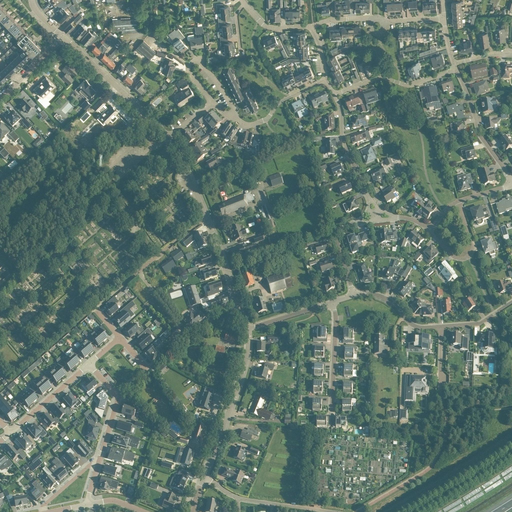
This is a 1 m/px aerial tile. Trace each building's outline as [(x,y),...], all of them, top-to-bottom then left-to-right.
[(280,20),(280,15),(280,8),(271,9),(270,0),(266,0),(267,9),(271,9),(271,21),(280,20)] [(343,12),(342,1),(335,1),(335,0),(332,0),(332,1),(333,6),(336,6),(336,13),(343,12)] [(350,5),(353,5),(352,0),(348,0),(349,0),(342,1),(343,12),(350,12),(350,5)] [(363,11),(363,2),(359,2),(359,0),(352,0),(353,5),(356,5),(356,11),(363,11)] [(373,2),(373,0),(366,0),(366,2),(363,2),(363,11),(370,11),(370,2),(373,2)] [(396,13),(395,2),(391,3),(391,0),(389,1),(388,0),(383,0),(384,6),(387,6),(388,13),(396,13)] [(406,4),(405,0),(398,0),(399,2),(395,2),(396,13),(403,12),(402,5),(406,4)] [(417,9),(417,1),(412,1),(411,0),(408,0),(409,10),(417,9)] [(460,1),(459,0),(453,0),(454,2),(452,2),(452,5),(452,8),(461,7),(461,4),(463,4),(463,1),(460,1)] [(332,1),(326,2),(326,4),(322,5),(322,4),(317,4),(318,12),(322,12),(322,13),(322,14),(330,13),(329,7),(333,6),(332,1)] [(223,3),(216,4),(217,10),(220,9),(220,13),(230,12),(230,8),(229,8),(229,6),(224,7),(223,3)] [(61,23),(69,15),(61,7),(56,12),(59,15),(56,17),(55,17),(61,23)] [(3,22),(10,16),(7,12),(0,17),(0,22),(2,24),(4,22),(3,22)] [(231,15),(230,12),(220,13),(221,16),(217,16),(218,22),(225,21),(225,18),(230,18),(230,16),(231,15)] [(68,33),(83,18),(80,14),(64,30),(68,33)] [(7,26),(14,19),(10,16),(3,22),(4,22),(7,26)] [(8,32),(18,23),(14,19),(7,26),(4,28),(8,32)] [(112,20),(113,27),(113,30),(122,30),(122,32),(139,31),(138,19),(112,20)] [(81,21),(75,26),(78,28),(73,34),(79,38),(87,29),(84,27),(85,25),(81,21)] [(226,25),(225,21),(218,22),(219,28),(222,28),(222,31),(232,30),(232,26),(231,26),(231,24),(226,25)] [(15,34),(22,27),(18,23),(8,32),(12,37),(15,34)] [(509,33),(508,25),(503,25),(503,28),(495,29),(496,41),(496,40),(505,40),(506,40),(505,33),(509,33)] [(18,38),(25,31),(22,27),(15,34),(18,38)] [(185,37),(178,29),(175,31),(175,30),(173,31),(170,33),(168,35),(172,40),(173,40),(175,42),(173,44),(175,46),(173,47),(175,51),(176,50),(177,52),(180,50),(182,53),(188,48),(181,40),(185,37)] [(233,34),(232,30),(222,31),(223,34),(219,35),(220,40),(227,40),(227,36),(232,36),(232,34),(233,34)] [(41,47),(25,31),(18,38),(17,39),(32,55),(41,47)] [(91,40),(93,42),(99,36),(94,32),(92,34),(89,31),(81,40),(86,45),(91,40)] [(116,38),(111,33),(98,47),(96,45),(91,49),(97,55),(101,50),(103,52),(110,44),(116,38)] [(489,46),(487,33),(479,35),(480,47),(481,47),(480,47),(484,46),(484,47),(489,46)] [(201,37),(194,38),(193,34),(189,35),(188,36),(187,37),(187,38),(187,39),(188,40),(189,40),(189,41),(190,41),(191,48),(195,47),(196,47),(203,46),(201,37)] [(14,36),(5,44),(8,46),(16,39),(14,36)] [(283,47),(279,39),(276,40),(275,37),(268,40),(268,39),(264,41),(265,43),(264,43),(265,44),(267,48),(277,44),(279,49),(283,47)] [(116,38),(110,44),(112,47),(114,44),(119,49),(123,45),(116,38)] [(228,43),(227,40),(220,40),(221,46),(224,46),(224,49),(234,48),(234,44),(233,44),(233,42),(228,43)] [(156,52),(143,41),(136,48),(149,60),(156,52)] [(459,43),(461,52),(469,50),(469,51),(472,50),(470,41),(459,43)] [(106,63),(115,54),(118,50),(116,48),(110,55),(109,54),(107,56),(104,53),(100,58),(106,63)] [(235,52),(234,48),(224,49),(225,52),(221,53),(222,58),(229,58),(229,54),(234,54),(234,52),(235,52)] [(24,49),(19,53),(26,60),(30,56),(24,49)] [(446,65),(444,61),(442,54),(439,55),(438,52),(430,55),(434,65),(435,65),(436,69),(446,65)] [(26,60),(19,53),(15,57),(22,64),(26,60)] [(115,64),(112,61),(115,57),(116,55),(115,54),(106,63),(111,68),(115,64)] [(338,61),(335,56),(327,60),(330,65),(338,61)] [(22,64),(15,57),(12,61),(18,68),(22,64)] [(164,67),(163,72),(171,75),(173,69),(174,66),(171,65),(172,61),(166,59),(163,67),(164,67)] [(18,68),(12,61),(5,67),(11,74),(18,68)] [(121,69),(124,66),(126,64),(123,61),(114,71),(120,76),(124,71),(121,69)] [(341,67),(338,61),(330,65),(332,70),(333,71),(339,67),(339,68),(341,67)] [(359,64),(361,71),(364,70),(366,74),(373,72),(370,63),(366,65),(365,61),(359,64)] [(62,69),(62,70),(65,74),(62,77),(69,84),(73,79),(69,75),(71,72),(75,75),(78,72),(74,69),(75,68),(69,62),(65,66),(62,69)] [(421,68),(419,62),(416,63),(416,64),(412,65),(412,67),(408,68),(410,74),(411,73),(412,77),(419,74),(418,71),(419,71),(418,69),(421,68)] [(502,70),(502,78),(509,78),(509,74),(511,74),(511,63),(506,64),(506,70),(502,70)] [(229,65),(222,69),(223,72),(224,72),(226,75),(225,76),(228,82),(229,82),(231,85),(230,86),(233,92),(234,92),(236,96),(235,96),(236,99),(236,100),(237,103),(245,99),(237,83),(239,82),(237,78),(235,79),(232,73),(234,72),(233,70),(232,68),(230,69),(229,65)] [(473,78),(487,75),(485,65),(478,67),(478,68),(476,68),(475,67),(473,67),(470,67),(470,70),(471,70),(471,72),(471,73),(472,73),(473,78)] [(136,70),(132,66),(128,71),(130,72),(123,79),(129,84),(133,81),(130,78),(133,75),(132,74),(136,70)] [(5,67),(0,71),(0,76),(4,81),(11,74),(5,67)] [(309,67),(306,68),(307,70),(305,71),(309,79),(314,76),(309,67)] [(333,77),(341,73),(339,68),(339,67),(333,71),(332,70),(331,71),(333,77)] [(309,79),(305,71),(304,69),(301,70),(302,72),(299,74),(303,82),(309,79)] [(303,82),(299,74),(298,72),(296,73),(297,75),(294,76),(297,83),(298,85),(303,82)] [(297,83),(294,76),(293,75),(292,73),(290,74),(291,76),(288,78),(292,85),(297,83)] [(348,76),(347,74),(343,76),(341,73),(333,77),(336,82),(348,76)] [(143,94),(146,90),(142,86),(145,83),(142,81),(143,79),(140,76),(134,82),(137,84),(133,88),(139,94),(141,92),(143,94)] [(292,85),(288,78),(287,76),(284,77),(285,79),(282,80),(286,88),(292,85)] [(441,84),(444,92),(448,90),(449,93),(455,91),(451,79),(451,80),(447,82),(447,81),(447,83),(444,84),(444,83),(441,84)] [(38,87),(36,90),(37,92),(40,95),(41,95),(36,99),(44,107),(45,107),(49,103),(44,98),(47,95),(50,92),(49,91),(52,87),(45,80),(41,84),(41,83),(41,84),(39,85),(39,86),(38,87)] [(78,87),(81,90),(80,91),(88,99),(95,91),(89,85),(90,84),(86,80),(85,81),(84,80),(78,87)] [(186,82),(178,87),(181,91),(173,97),(180,106),(185,103),(184,102),(194,95),(186,82)] [(489,89),(486,82),(474,86),(477,96),(482,94),(481,92),(489,89)] [(248,84),(240,87),(246,98),(248,104),(251,108),(252,111),(250,111),(252,114),(255,113),(257,112),(256,109),(258,107),(257,104),(256,105),(254,101),(255,100),(252,94),(251,94),(249,91),(250,90),(249,87),(250,87),(248,84)] [(422,91),(424,99),(427,98),(428,104),(434,103),(435,110),(440,109),(439,102),(439,101),(439,98),(438,98),(436,87),(433,88),(433,87),(432,87),(433,90),(430,90),(429,89),(425,90),(425,91),(422,91)] [(377,97),(376,93),(375,89),(363,93),(366,101),(378,97),(377,97)] [(327,101),(325,98),(326,97),(327,97),(327,96),(328,96),(328,95),(328,94),(327,94),(327,93),(326,93),(325,93),(324,93),(323,93),(323,92),(309,99),(314,108),(321,104),(326,101),(327,101)] [(349,109),(360,104),(356,96),(351,98),(352,98),(345,101),(349,109)] [(101,99),(93,106),(97,110),(98,110),(102,113),(100,115),(107,122),(117,111),(113,107),(112,108),(111,107),(112,106),(111,105),(108,108),(104,104),(105,103),(101,99)] [(498,107),(497,99),(481,101),(483,114),(494,112),(494,107),(498,107)] [(25,111),(28,113),(33,108),(31,105),(32,104),(29,101),(27,102),(26,100),(23,103),(22,102),(20,104),(21,105),(20,105),(22,107),(21,109),(24,112),(25,111)] [(81,105),(86,109),(91,104),(86,100),(81,105)] [(305,109),(304,110),(300,101),(291,106),(294,111),(294,112),(294,113),(295,113),(296,113),(299,118),(308,114),(305,109)] [(464,115),(465,114),(464,112),(465,111),(462,105),(458,107),(457,104),(446,108),(449,116),(453,115),(453,114),(456,113),(458,117),(456,117),(458,120),(465,119),(464,115)] [(48,115),(43,110),(40,113),(44,118),(48,115)] [(20,120),(13,111),(5,119),(12,127),(20,120)] [(205,121),(209,125),(217,118),(213,113),(205,121)] [(199,123),(200,125),(203,122),(202,121),(205,119),(203,116),(197,120),(199,123)] [(359,127),(364,126),(364,129),(370,128),(369,125),(367,125),(365,116),(355,118),(355,123),(351,124),(352,128),(360,127),(359,127)] [(323,118),(324,131),(328,131),(328,130),(334,130),(333,117),(323,118)] [(221,123),(217,118),(209,125),(213,130),(209,134),(212,137),(215,134),(218,130),(215,128),(221,123)] [(493,118),(485,119),(487,129),(489,129),(490,132),(498,131),(497,124),(497,123),(496,119),(494,119),(493,118)] [(26,120),(22,123),(29,130),(32,127),(26,120)] [(192,124),(197,130),(199,129),(201,128),(198,124),(197,124),(195,122),(192,124)] [(460,123),(450,125),(451,133),(456,136),(464,135),(466,132),(465,127),(462,128),(460,127),(460,123)] [(9,133),(1,124),(0,124),(0,140),(1,141),(1,140),(2,142),(5,139),(4,138),(8,134),(15,143),(19,139),(13,132),(10,134),(9,133)] [(225,138),(232,128),(227,125),(223,130),(220,128),(218,130),(215,134),(219,137),(221,135),(225,138)] [(190,128),(180,136),(184,140),(191,135),(190,132),(192,131),(190,128)] [(232,128),(225,138),(230,141),(228,144),(231,146),(233,144),(236,139),(233,137),(237,131),(232,128)] [(353,144),(367,139),(370,137),(368,131),(364,133),(364,132),(358,135),(357,134),(350,137),(353,144)] [(193,137),(191,135),(184,140),(188,145),(193,141),(195,144),(199,140),(199,141),(201,139),(197,134),(193,137)] [(246,147),(249,135),(243,134),(242,139),(237,138),(236,139),(233,144),(246,147)] [(199,141),(202,144),(209,139),(207,135),(201,139),(199,141)] [(255,137),(249,135),(246,147),(252,148),(255,137)] [(511,146),(511,144),(506,136),(499,141),(501,144),(502,144),(502,145),(501,146),(505,151),(506,150),(506,151),(511,146)] [(335,145),(335,140),(325,141),(325,154),(334,154),(334,145),(335,145)] [(194,156),(203,149),(200,144),(190,151),(194,156)] [(376,159),(371,147),(361,151),(367,163),(376,159)] [(470,147),(461,150),(462,156),(466,155),(467,160),(476,158),(474,150),(473,147),(470,147)] [(9,155),(4,149),(0,152),(0,154),(4,159),(9,155)] [(197,161),(207,155),(203,149),(194,156),(197,161)] [(220,165),(218,162),(216,158),(206,164),(210,170),(220,165)] [(228,161),(223,164),(226,171),(232,168),(228,161)] [(339,163),(330,168),(334,176),(337,175),(338,177),(342,175),(341,173),(344,172),(343,170),(344,170),(342,167),(341,166),(341,167),(339,163)] [(318,167),(320,173),(328,169),(325,164),(318,167)] [(382,179),(387,177),(387,176),(386,174),(385,174),(382,167),(372,172),(373,175),(371,176),(374,183),(382,179)] [(488,169),(481,171),(485,184),(492,182),(492,181),(495,180),(493,174),(491,174),(490,174),(488,169)] [(465,174),(457,177),(459,182),(461,191),(467,189),(468,190),(470,189),(469,185),(473,184),(470,175),(466,176),(465,174)] [(273,186),(283,182),(280,175),(270,178),(273,186)] [(324,186),(325,192),(333,189),(330,183),(328,184),(325,186),(324,186)] [(343,183),(338,185),(339,187),(342,195),(352,190),(349,183),(345,185),(345,184),(343,183)] [(392,201),(396,199),(393,195),(396,192),(392,186),(383,193),(385,196),(382,198),(384,200),(385,200),(387,203),(392,200),(392,201)] [(251,193),(241,197),(223,204),(223,206),(219,208),(222,216),(231,212),(232,213),(247,206),(246,203),(254,200),(251,193)] [(496,205),(499,215),(505,213),(506,212),(506,211),(511,208),(511,198),(511,197),(510,198),(509,197),(509,198),(502,200),(502,201),(499,202),(500,204),(496,205)] [(346,213),(358,208),(354,200),(343,205),(346,213)] [(431,208),(425,204),(424,205),(419,200),(413,207),(416,210),(415,211),(421,216),(422,215),(427,219),(433,212),(430,209),(431,208)] [(271,220),(265,206),(261,207),(261,208),(262,208),(263,212),(262,213),(265,222),(271,220)] [(488,212),(486,207),(485,207),(485,206),(484,206),(483,206),(482,206),(482,207),(481,207),(481,208),(482,208),(481,208),(480,207),(473,210),(472,212),(475,222),(477,221),(478,223),(478,224),(479,225),(480,225),(481,225),(482,224),(483,224),(483,223),(483,222),(483,221),(483,220),(490,218),(489,215),(488,212)] [(489,230),(490,234),(494,233),(500,231),(496,221),(490,223),(493,229),(489,230)] [(265,233),(262,225),(256,227),(257,232),(258,236),(265,233)] [(231,229),(235,241),(243,238),(243,237),(246,236),(244,229),(241,231),(239,226),(231,229)] [(380,231),(382,243),(390,242),(389,240),(397,239),(396,231),(390,232),(391,233),(388,233),(388,230),(380,231)] [(414,232),(409,238),(413,242),(412,244),(416,248),(418,246),(424,239),(421,237),(415,231),(414,232)] [(183,243),(187,247),(194,241),(195,244),(198,243),(198,244),(200,247),(201,249),(204,247),(207,245),(204,238),(205,238),(204,238),(204,237),(203,236),(204,236),(203,235),(203,234),(202,233),(194,236),(194,237),(193,237),(192,236),(187,240),(183,243)] [(350,237),(348,240),(350,245),(349,246),(350,247),(353,254),(359,252),(357,243),(368,240),(366,233),(359,235),(359,236),(355,237),(354,236),(350,237)] [(491,240),(481,243),(483,247),(482,247),(482,248),(483,250),(484,249),(485,254),(489,253),(490,256),(495,254),(494,251),(498,250),(495,242),(492,243),(491,240)] [(144,250),(137,242),(134,245),(141,252),(144,250)] [(254,252),(251,244),(238,249),(238,250),(237,250),(238,253),(239,253),(240,257),(254,252)] [(326,244),(319,246),(318,245),(311,247),(312,251),(316,250),(318,254),(328,251),(326,244)] [(189,253),(187,250),(185,251),(182,247),(174,254),(179,261),(189,253)] [(429,250),(425,254),(428,258),(426,261),(429,264),(434,260),(433,259),(435,257),(438,254),(434,249),(434,250),(431,247),(430,249),(429,249),(429,250)] [(413,259),(416,261),(422,255),(419,253),(413,259)] [(195,263),(194,264),(195,266),(198,266),(198,267),(211,263),(209,256),(201,259),(200,258),(196,259),(197,262),(195,263)] [(175,258),(164,264),(169,272),(179,265),(175,258)] [(383,269),(383,274),(383,278),(388,280),(389,278),(391,279),(395,273),(397,275),(402,277),(405,272),(401,269),(397,267),(400,263),(395,261),(392,269),(390,269),(390,270),(383,269)] [(331,262),(327,263),(325,264),(325,263),(320,264),(322,273),(333,270),(331,262)] [(372,282),(372,273),(367,274),(364,264),(356,266),(359,274),(360,274),(361,277),(360,277),(361,280),(364,282),(372,282)] [(457,277),(447,265),(445,267),(443,265),(438,269),(449,281),(452,278),(454,280),(457,277)] [(214,269),(211,270),(210,267),(200,270),(201,276),(204,276),(205,281),(217,277),(216,276),(217,276),(216,272),(215,272),(214,269)] [(245,287),(254,285),(251,275),(250,275),(247,267),(240,270),(243,278),(242,278),(245,287)] [(405,272),(402,277),(406,279),(412,269),(408,267),(405,272)] [(424,274),(427,277),(433,272),(430,269),(424,274)] [(282,274),(266,278),(271,294),(286,289),(282,274)] [(326,290),(327,291),(335,289),(335,287),(337,287),(336,285),(338,284),(336,279),(324,283),(325,286),(324,287),(325,289),(326,290)] [(511,288),(509,281),(504,283),(504,282),(497,284),(500,294),(507,291),(506,289),(511,288)] [(208,297),(211,297),(215,295),(217,294),(216,291),(222,289),(221,286),(221,285),(220,283),(219,282),(208,285),(209,290),(206,291),(208,297)] [(408,294),(413,289),(405,282),(403,286),(404,286),(398,292),(404,297),(408,293),(408,294)] [(431,283),(426,287),(435,292),(435,289),(431,283)] [(200,300),(195,286),(186,289),(189,300),(190,300),(192,299),(194,305),(194,306),(201,304),(200,300)] [(466,299),(467,301),(463,304),(468,312),(472,309),(474,311),(475,311),(476,311),(477,311),(478,311),(479,310),(480,310),(471,296),(466,299)] [(118,309),(115,306),(119,302),(114,297),(105,305),(108,308),(106,310),(111,316),(118,309)] [(211,297),(208,297),(200,300),(201,304),(201,305),(210,302),(213,310),(224,306),(223,304),(228,302),(226,297),(212,301),(211,297)] [(137,298),(136,299),(138,302),(136,303),(143,311),(146,308),(140,300),(137,298)] [(258,313),(266,310),(263,298),(254,300),(258,313)] [(451,309),(451,302),(450,302),(450,299),(445,299),(446,302),(441,303),(441,308),(442,308),(443,315),(452,314),(452,309),(451,309)] [(432,315),(431,306),(426,306),(424,303),(421,304),(418,300),(412,305),(413,308),(416,312),(414,313),(417,312),(419,315),(423,314),(423,317),(423,316),(427,316),(427,314),(432,314),(432,315)] [(122,315),(115,320),(115,321),(117,323),(118,324),(121,327),(120,327),(121,327),(130,319),(129,319),(125,314),(127,312),(135,306),(132,302),(120,312),(122,315)] [(186,326),(185,326),(182,328),(185,332),(190,328),(191,329),(198,322),(204,317),(200,312),(194,317),(191,313),(183,319),(188,325),(187,326),(186,326)] [(130,338),(136,333),(138,336),(144,331),(141,328),(139,330),(134,324),(125,332),(130,338)] [(99,329),(95,333),(103,342),(108,338),(103,333),(106,331),(102,327),(99,329)] [(153,341),(149,337),(152,334),(148,329),(137,338),(138,338),(139,338),(140,340),(139,340),(140,341),(136,344),(142,350),(153,341)] [(317,335),(314,335),(313,342),(327,343),(327,342),(325,342),(325,339),(326,339),(327,330),(318,329),(317,335)] [(353,331),(350,331),(345,330),(344,340),(345,340),(345,343),(343,343),(353,344),(353,331)] [(90,337),(88,339),(92,344),(94,342),(98,346),(99,346),(100,346),(103,344),(102,343),(103,342),(95,333),(90,337)] [(465,336),(463,336),(461,336),(458,333),(457,334),(453,334),(452,341),(451,342),(451,345),(452,346),(453,346),(454,346),(460,346),(460,350),(468,350),(469,339),(465,338),(465,336)] [(180,343),(172,334),(172,335),(168,338),(173,345),(175,347),(180,343)] [(237,344),(239,338),(226,334),(225,337),(223,337),(222,339),(224,340),(237,344)] [(495,340),(495,335),(489,335),(489,336),(486,336),(486,334),(480,334),(480,338),(479,338),(478,343),(483,343),(483,349),(483,350),(484,351),(485,351),(487,351),(488,350),(488,349),(494,349),(495,344),(496,343),(496,342),(496,341),(495,340)] [(409,335),(408,343),(415,344),(415,347),(422,347),(422,350),(430,350),(430,344),(429,344),(429,336),(423,336),(423,338),(415,337),(415,336),(409,335)] [(384,346),(384,336),(375,336),(374,355),(387,355),(388,346),(384,346)] [(85,341),(81,345),(89,355),(90,354),(93,352),(92,351),(94,351),(89,346),(92,344),(88,339),(85,341)] [(144,353),(144,354),(151,361),(150,362),(151,362),(156,357),(159,355),(156,351),(155,350),(161,344),(158,340),(149,347),(150,348),(144,353)] [(260,356),(268,356),(268,350),(270,348),(270,341),(268,341),(266,341),(265,343),(257,343),(257,352),(260,352),(260,356)] [(76,349),(74,351),(77,356),(80,354),(84,359),(89,355),(81,345),(76,349)] [(326,346),(313,345),(312,349),(315,349),(315,358),(324,359),(324,349),(323,349),(324,346),(326,346)] [(213,356),(222,358),(225,348),(216,346),(215,352),(214,352),(213,356)] [(357,350),(357,347),(344,346),(344,347),(346,347),(346,350),(345,350),(345,359),(354,360),(354,350),(357,350)] [(71,353),(67,357),(75,367),(79,363),(75,358),(77,356),(74,351),(71,353)] [(62,361),(60,364),(63,368),(66,366),(70,371),(71,370),(72,371),(74,368),(75,367),(67,357),(62,361)] [(273,370),(274,366),(265,363),(264,367),(265,368),(264,369),(260,368),(257,377),(266,379),(268,371),(267,370),(268,368),(273,370)] [(325,363),(312,363),(312,366),(315,366),(314,376),(323,376),(324,366),(323,366),(323,363),(325,363)] [(57,366),(53,370),(61,379),(66,375),(61,370),(63,368),(60,364),(57,366)] [(353,377),(353,364),(343,364),(345,364),(345,367),(344,367),(344,377),(353,377)] [(48,374),(46,376),(49,380),(52,378),(56,383),(57,382),(58,383),(61,381),(60,380),(61,379),(53,370),(48,374)] [(43,378),(39,382),(47,391),(48,390),(48,391),(51,389),(50,388),(52,387),(47,382),(49,380),(46,376),(43,378)] [(425,378),(416,377),(416,376),(411,376),(411,377),(406,377),(406,380),(405,401),(414,402),(414,388),(422,388),(422,391),(423,393),(425,393),(427,391),(427,382),(426,382),(426,378),(425,378)] [(86,394),(89,397),(96,392),(93,388),(97,385),(91,379),(89,378),(84,382),(86,384),(82,387),(86,392),(87,391),(88,392),(86,394)] [(324,381),(314,380),(314,393),(322,394),(323,384),(322,384),(322,381),(324,381)] [(355,385),(355,382),(343,381),(343,382),(345,382),(345,385),(344,385),(343,394),(352,395),(353,385),(355,385)] [(34,386),(32,388),(35,392),(38,390),(42,395),(47,391),(39,382),(34,386)] [(29,390),(25,394),(33,404),(37,399),(33,394),(35,392),(32,388),(29,390)] [(104,411),(107,402),(108,403),(108,402),(104,397),(105,395),(103,392),(96,398),(100,402),(98,409),(95,409),(95,412),(102,420),(103,417),(102,417),(102,419),(100,418),(102,411),(104,411)] [(204,393),(199,407),(208,411),(209,409),(210,410),(211,407),(210,406),(212,400),(213,401),(214,397),(204,393)] [(17,401),(21,405),(24,403),(28,408),(29,407),(30,407),(32,405),(32,404),(33,404),(25,394),(20,398),(17,401)] [(75,401),(69,394),(63,399),(71,409),(75,405),(77,408),(82,404),(78,399),(75,401)] [(271,415),(272,413),(261,409),(264,399),(257,396),(250,413),(258,416),(269,421),(269,419),(271,419),(272,416),(271,415)] [(323,398),(309,397),(309,402),(313,402),(313,411),(322,411),(322,401),(321,401),(321,398),(323,398)] [(342,399),(344,399),(344,402),(343,402),(343,408),(343,412),(351,412),(352,407),(356,407),(356,399),(352,399),(342,399)] [(0,409),(4,413),(10,408),(6,404),(0,408),(0,409)] [(69,417),(72,414),(67,408),(64,411),(60,407),(59,408),(57,405),(55,407),(54,407),(52,408),(52,409),(52,410),(60,419),(66,414),(69,417)] [(127,419),(134,422),(136,418),(134,418),(136,410),(124,406),(121,414),(128,416),(127,419)] [(7,418),(14,412),(13,412),(10,408),(4,413),(7,418)] [(16,419),(16,418),(18,416),(14,411),(13,412),(14,412),(7,418),(11,422),(13,420),(14,421),(16,419)] [(56,426),(59,423),(57,421),(55,419),(55,418),(53,420),(47,414),(41,419),(49,428),(54,423),(56,426)] [(98,421),(92,414),(89,416),(95,424),(98,421)] [(317,418),(317,427),(330,427),(330,417),(330,419),(327,419),(327,418),(317,418)] [(333,417),(333,427),(346,428),(346,419),(337,419),(336,419),(334,419),(334,417),(333,417)] [(117,428),(116,429),(130,433),(132,426),(119,422),(118,423),(117,423),(116,428),(117,428)] [(201,432),(203,425),(197,423),(194,434),(194,435),(192,442),(199,444),(200,438),(201,432)] [(47,434),(41,428),(39,430),(34,425),(31,427),(31,426),(28,429),(29,430),(28,430),(36,440),(40,436),(42,439),(47,434)] [(96,440),(99,428),(90,425),(86,437),(89,438),(88,440),(93,442),(94,439),(96,440)] [(250,441),(253,434),(243,430),(240,437),(250,441)] [(18,441),(17,441),(18,443),(19,445),(20,445),(25,451),(32,445),(33,447),(36,444),(29,436),(26,438),(24,435),(23,436),(22,436),(22,437),(21,438),(21,437),(21,438),(20,438),(17,440),(18,441)] [(139,439),(126,435),(124,439),(115,436),(114,438),(113,438),(111,443),(112,443),(112,444),(126,448),(127,445),(129,446),(130,441),(138,444),(139,439)] [(76,448),(85,458),(92,452),(83,442),(76,448)] [(17,452),(11,445),(10,446),(9,445),(7,447),(8,448),(5,451),(13,460),(19,455),(23,460),(27,457),(20,449),(17,452)] [(245,450),(236,447),(235,450),(236,451),(233,458),(241,461),(244,453),(247,454),(248,452),(245,450)] [(72,469),(78,463),(72,456),(75,454),(70,449),(65,453),(68,456),(64,460),(72,469)] [(128,461),(129,457),(134,459),(135,454),(116,449),(116,450),(111,449),(109,456),(108,456),(109,456),(109,457),(108,457),(109,457),(108,458),(112,460),(114,461),(122,463),(121,463),(123,459),(128,461)] [(189,466),(193,452),(185,449),(182,457),(179,456),(177,462),(176,463),(181,464),(189,466)] [(13,465),(5,456),(3,458),(1,456),(0,457),(0,468),(0,470),(4,468),(4,466),(6,464),(9,468),(13,465)] [(52,472),(60,481),(68,474),(63,469),(65,467),(60,462),(55,466),(57,468),(52,472)] [(105,466),(103,474),(114,477),(116,473),(120,474),(122,467),(115,466),(114,469),(105,466)] [(53,481),(55,479),(45,467),(42,470),(47,475),(42,479),(47,485),(46,487),(48,489),(50,488),(51,489),(56,484),(53,481)] [(235,472),(225,468),(222,475),(228,477),(228,476),(233,478),(232,481),(236,482),(236,483),(236,484),(238,485),(239,484),(240,484),(244,475),(235,472)] [(182,472),(182,473),(179,472),(179,473),(178,476),(176,475),(175,479),(177,480),(173,488),(182,491),(187,479),(186,479),(187,474),(182,472)] [(113,488),(114,485),(117,486),(118,483),(102,478),(100,484),(101,485),(100,489),(101,489),(101,490),(104,491),(104,490),(108,491),(109,487),(113,488)] [(43,496),(42,495),(41,494),(45,491),(45,492),(46,492),(36,481),(31,485),(36,491),(31,495),(36,501),(43,496)] [(172,510),(175,503),(172,502),(175,496),(169,493),(166,500),(165,499),(162,507),(172,510)] [(27,504),(26,496),(14,498),(16,507),(20,506),(23,506),(23,505),(27,504)] [(213,501),(213,500),(212,499),(211,499),(210,499),(209,499),(209,500),(209,501),(208,500),(205,511),(214,511),(216,502),(213,501)]
